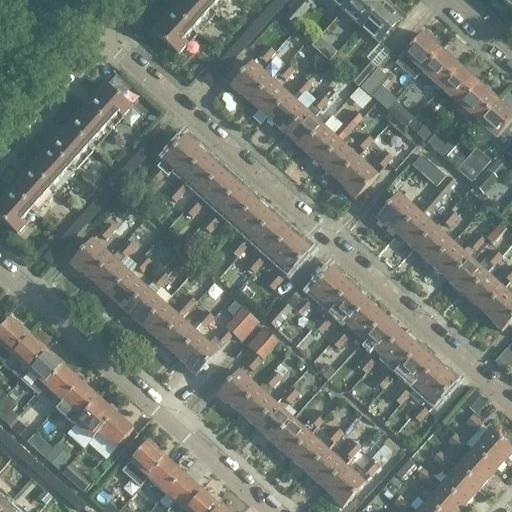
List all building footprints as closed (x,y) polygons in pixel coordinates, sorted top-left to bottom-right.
[(178,56),(227,0),(182,0),(153,34),(178,56)] [(277,0),(206,79),(212,84),(287,0),(277,0)] [(328,0),(342,12),(344,10),(353,0),(328,0)] [(381,0),(353,0),(344,10),(361,26),(360,28),(381,4),(383,1),(381,0)] [(511,0),(500,0),(511,10),(511,0)] [(309,10),(299,1),(284,18),(294,27),(309,10)] [(400,21),(381,4),(360,28),(379,45),(400,21)] [(414,82),(421,74),(441,52),(422,35),(395,65),(414,82)] [(266,64),(275,54),(267,47),(258,58),(266,64)] [(459,69),(441,52),(421,74),(440,90),(459,69)] [(278,75),(286,82),(300,66),(292,59),(278,75)] [(365,61),(349,80),(370,98),(387,80),(365,61)] [(241,96),(250,104),(271,82),(252,65),(230,89),(240,98),(241,96)] [(478,85),(459,69),(440,90),(458,107),(478,85)] [(110,82),(131,106),(138,100),(117,76),(110,82)] [(303,79),(294,89),(303,97),(312,87),(303,79)] [(271,82),(250,104),(268,120),(288,98),(271,82)] [(477,124),(496,102),(478,85),(458,107),(468,116),(463,121),(472,129),(477,124)] [(0,220),(17,236),(95,148),(131,108),(106,87),(0,206),(0,220)] [(306,114),(285,136),(303,152),(324,130),(314,121),(330,103),(322,96),(306,114)] [(288,98),(268,120),(285,136),(306,114),(288,98)] [(511,122),(511,116),(496,102),(477,124),(496,141),(511,122)] [(396,103),(387,113),(405,129),(414,119),(396,103)] [(339,130),(347,137),(357,127),(349,119),(339,130)] [(414,119),(405,129),(405,130),(407,128),(425,144),(432,136),(414,120),(415,120),(414,119)] [(324,130),(303,152),(321,168),(341,146),(324,130)] [(157,134),(44,260),(50,265),(163,139),(157,134)] [(364,153),(374,142),(365,135),(356,145),(364,153)] [(432,136),(425,144),(444,160),(455,148),(449,143),(444,147),(432,136)] [(186,138),(165,162),(164,161),(148,180),(156,187),(165,177),(167,179),(175,171),(183,178),(203,156),(194,148),(195,147),(186,138)] [(341,146),(321,168),(338,184),(359,162),(341,146)] [(476,149),(456,171),(473,187),(487,172),(485,170),(491,163),(476,149)] [(384,170),(393,160),(385,152),(376,163),(384,170)] [(221,172),(203,156),(183,178),(167,197),(175,205),(192,186),(201,194),(221,172)] [(487,172),(473,187),(474,188),(470,193),(483,204),(488,198),(485,196),(498,181),(497,180),(510,167),(500,159),(489,173),(487,172)] [(359,162),(338,184),(347,192),(346,193),(356,202),(377,178),(359,162)] [(238,188),(221,172),(201,194),(218,210),(238,188)] [(412,250),(432,228),(426,222),(457,186),(445,176),(414,212),(394,234),(412,250)] [(415,179),(406,189),(414,196),(422,186),(415,179)] [(256,204),(238,188),(218,210),(236,226),(256,204)] [(387,228),(394,234),(414,212),(398,197),(376,221),(385,230),(387,228)] [(192,220),(202,209),(193,202),(183,212),(192,220)] [(274,220),(256,204),(236,226),(254,242),(274,220)] [(449,230),(459,219),(451,212),(441,222),(449,230)] [(209,236),(219,225),(210,217),(201,228),(209,236)] [(291,236),(274,220),(254,242),(271,259),(291,236)] [(98,234),(106,242),(116,232),(107,224),(98,234)] [(430,267),(450,244),(432,228),(412,250),(430,267)] [(300,244),(291,236),(271,259),(290,275),(311,251),(302,243),(300,244)] [(475,253),(485,242),(478,236),(469,247),(475,252),(475,253)] [(118,252),(126,260),(135,249),(127,241),(118,252)] [(81,273),(90,282),(112,258),(93,242),(71,266),(80,274),(81,273)] [(229,253),(237,261),(246,250),(238,242),(229,253)] [(448,283),(468,260),(450,244),(430,267),(448,283)] [(493,269),(503,258),(495,251),(485,262),(493,269)] [(129,274),(108,297),(126,313),(147,290),(153,283),(160,290),(170,279),(161,272),(153,281),(144,273),(152,264),(144,256),(128,273),(129,274)] [(254,276),(263,265),(255,257),(245,268),(254,276)] [(112,258),(90,282),(108,297),(129,274),(128,273),(112,258)] [(466,299),(487,277),(468,260),(448,283),(466,299)] [(510,284),(511,282),(511,267),(502,277),(510,284)] [(332,270),(311,294),(304,302),(303,301),(294,311),(286,305),(270,324),(286,338),(303,318),(311,308),(314,311),(321,304),(329,311),(349,289),(340,280),(341,278),(332,270)] [(273,293),(283,282),(274,275),(265,285),(273,293)] [(483,315),(504,292),(487,277),(466,299),(483,315)] [(217,283),(208,291),(233,317),(242,309),(217,283)] [(367,305),(349,289),(329,311),(322,319),(321,318),(313,328),(321,336),(337,318),(347,327),(367,305)] [(147,290),(126,313),(143,329),(165,306),(147,290)] [(511,322),(511,299),(504,292),(483,315),(493,324),(492,325),(502,334),(511,322)] [(165,306),(143,329),(161,345),(182,322),(182,321),(197,304),(189,297),(173,313),(165,306)] [(385,321),(367,305),(347,327),(364,343),(385,321)] [(200,338),(179,361),(187,369),(186,370),(196,379),(218,354),(233,337),(241,344),(259,324),(242,310),(216,339),(215,338),(209,345),(200,338)] [(182,322),(161,345),(179,361),(200,338),(199,337),(214,320),(205,312),(190,329),(182,322)] [(385,321),(364,343),(382,359),(402,337),(385,321)] [(0,333),(0,348),(11,358),(29,338),(11,322),(0,333)] [(262,363),(279,344),(263,329),(246,349),(254,355),(245,366),(253,373),(262,363)] [(330,344),(338,352),(348,341),(339,333),(330,344)] [(402,337),(382,359),(391,367),(384,374),(375,384),(383,392),(392,381),(399,374),(400,375),(420,353),(402,337)] [(46,353),(29,338),(11,358),(19,365),(11,374),(19,382),(21,381),(28,373),(46,353)] [(45,389),(63,369),(46,353),(21,381),(38,397),(45,389)] [(420,353),(400,375),(408,382),(392,400),(400,407),(410,397),(409,396),(416,389),(418,391),(438,369),(420,353)] [(366,376),(375,366),(367,358),(357,368),(366,376)] [(80,385),(63,369),(45,389),(63,404),(80,385)] [(438,369),(418,391),(436,407),(457,384),(448,375),(446,376),(438,369)] [(258,390),(237,413),(254,429),(275,406),(266,397),(282,380),(273,372),(258,390)] [(227,405),(237,413),(258,390),(239,373),(217,398),(226,406),(227,405)] [(98,400),(80,385),(63,404),(71,412),(66,418),(75,426),(98,400)] [(281,399),(290,406),(299,396),(291,388),(281,399)] [(115,416),(98,400),(75,426),(92,441),(97,436),(115,416)] [(275,406),(254,429),(272,445),(293,422),(275,406)] [(419,425),(429,414),(420,407),(411,417),(419,425)] [(6,412),(0,419),(0,421),(9,429),(16,421),(6,412)] [(293,422),(272,445),(290,461),(311,437),(326,420),(317,412),(302,429),(293,422)] [(133,432),(115,416),(97,436),(115,452),(133,432)] [(473,416),(465,425),(476,435),(484,426),(473,416)] [(16,421),(9,429),(27,444),(33,437),(26,431),(26,430),(16,421)] [(311,437),(290,461),(307,477),(329,454),(328,452),(343,436),(334,428),(319,445),(311,437)] [(0,429),(0,443),(76,511),(80,511),(85,506),(0,429)] [(481,443),(473,452),(495,471),(503,462),(504,463),(511,454),(511,452),(488,432),(480,442),(481,443)] [(466,445),(455,436),(448,444),(458,454),(466,445)] [(43,461),(44,460),(51,452),(41,443),(33,452),(43,461)] [(343,454),(351,462),(360,451),(352,444),(343,454)] [(148,480),(165,461),(147,445),(123,472),(140,488),(148,480)] [(51,452),(44,460),(58,472),(65,463),(61,460),(65,455),(56,447),(51,452)] [(473,452),(457,469),(479,489),(495,471),(473,452)] [(440,453),(432,462),(442,471),(450,463),(440,453)] [(329,454),(307,477),(325,493),(346,469),(329,454)] [(183,476),(165,461),(148,480),(165,496),(183,476)] [(371,479),(380,468),(371,461),(362,471),(371,479)] [(416,469),(409,462),(395,477),(403,484),(416,469)] [(79,493),(80,492),(87,485),(69,469),(62,477),(79,493)] [(346,469),(325,493),(334,501),(333,502),(342,511),(365,486),(346,469)] [(457,469),(441,487),(463,507),(479,489),(457,469)] [(424,471),(417,479),(427,488),(435,480),(424,471)] [(200,492),(183,476),(165,496),(175,505),(167,511),(181,511),(182,511),(200,492)] [(441,487),(425,505),(432,511),(459,511),(463,507),(441,487)] [(19,488),(14,494),(17,497),(23,491),(19,488)] [(212,511),(217,507),(200,492),(182,511),(181,511),(212,511)] [(20,511),(0,493),(0,511),(20,511)] [(400,498),(393,506),(399,511),(406,511),(410,507),(400,498)]
